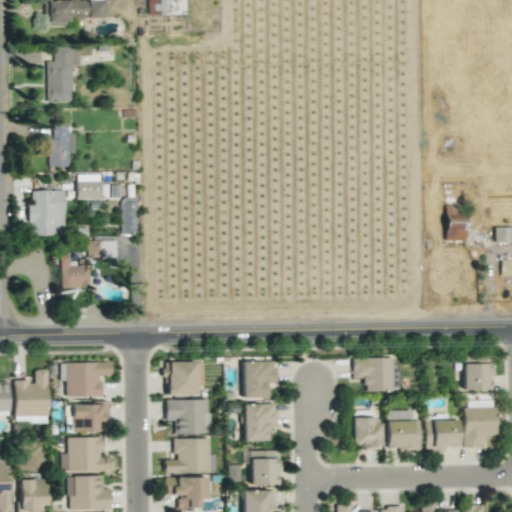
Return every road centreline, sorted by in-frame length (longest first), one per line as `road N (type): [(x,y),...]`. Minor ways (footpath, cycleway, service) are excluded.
road 1 (residential): [(511,322),(0,335)]
road 2 (residential): [(511,473),(313,477)]
road 3 (residential): [(142,333),(144,511)]
